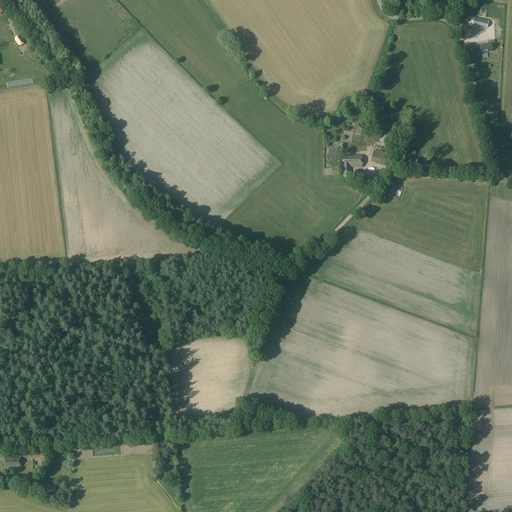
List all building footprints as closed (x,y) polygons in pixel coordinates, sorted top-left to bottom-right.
[(463,25),(464,29),(476,25),(476,27),(480,26),(479,24),(477,25),(476,21),(463,25)] [(15,37),(15,40),(18,45),(21,46),(24,44),(24,41),(21,36),(18,35),(15,37)] [(479,46),(481,54),(492,51),(491,44),(494,43),(493,40),(488,42),(488,44),(479,46)] [(371,163),(388,167),(392,155),(374,150),(371,163)] [(362,156),(343,156),(343,177),(350,177),(350,167),(362,167),(362,156)] [(417,163),(431,164),(432,157),(418,156),(417,163)] [(373,182),(358,173),(353,180),(369,189),(373,182)] [(392,198),(397,185),(392,183),(393,181),(387,179),(385,185),(381,194),(392,198)] [(4,459),(5,468),(19,467),(19,458),(4,459)]
